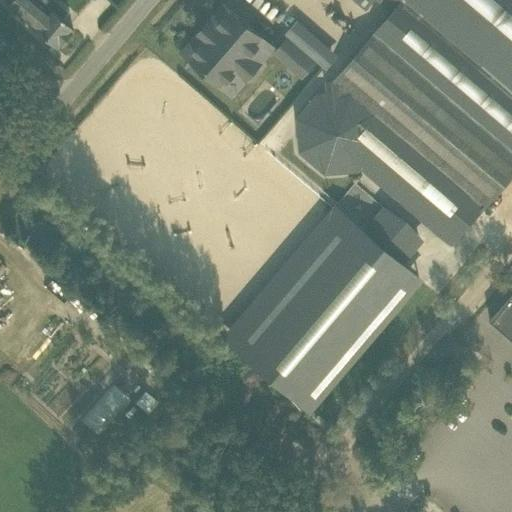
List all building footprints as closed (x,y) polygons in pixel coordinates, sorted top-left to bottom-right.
[(8,0),(6,3),(56,46),(72,26),(61,16),(67,10),(55,0),(52,0),(46,8),(36,0),(8,0)] [(511,0),(380,0),(395,12),(338,78),(352,90),(485,203),(511,171),(511,0)] [(232,91),(271,46),(231,11),(192,56),(232,91)] [(288,39),(277,51),(302,72),(312,60),(288,39)] [(485,203),(352,90),(340,91),(338,78),(325,79),(325,91),(318,91),(297,117),(299,150),(325,173),(358,171),(362,168),(450,244),(462,229),(485,203)] [(424,239),(383,204),(364,226),(335,201),(221,335),(311,409),(424,277),(405,261),(424,239)] [(511,291),(490,318),(511,336),(511,291)]
